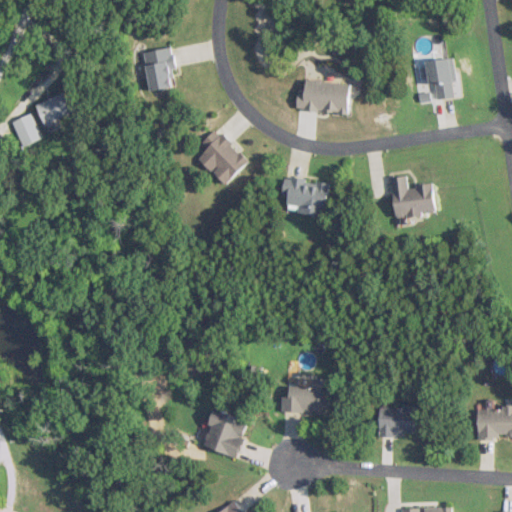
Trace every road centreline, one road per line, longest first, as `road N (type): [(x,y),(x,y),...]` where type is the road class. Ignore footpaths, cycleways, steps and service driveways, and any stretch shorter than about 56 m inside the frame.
road 1 (residential): [(504,119),(354,146),(268,130),(227,83),(214,40),(218,0)]
road 2 (residential): [(511,479),(300,463)]
road 3 (residential): [(511,180),(487,0)]
